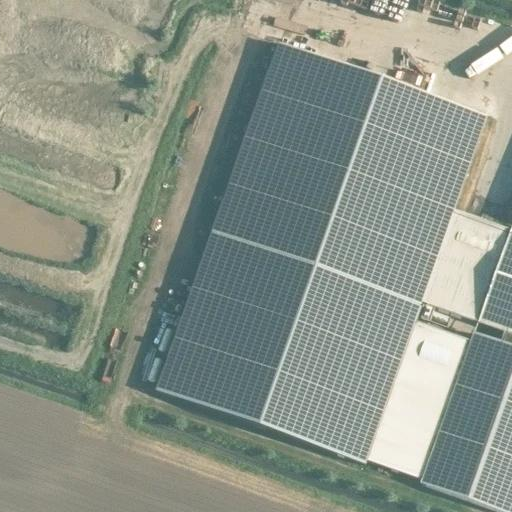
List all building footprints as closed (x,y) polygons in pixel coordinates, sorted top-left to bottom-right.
[(504,31),(507,16),(479,9),(475,24),(504,31)] [(423,298),(453,212),(486,120),(277,46),(158,390),(368,465),(423,298)] [(511,70),(505,69),(499,99),(511,101),(511,70)] [(510,232),(453,212),(423,298),(479,318),(510,232)] [(504,332),(500,343),(475,334),(422,486),(500,511),(511,511),(511,226),(510,232),(479,318),(478,323),(504,332)]
